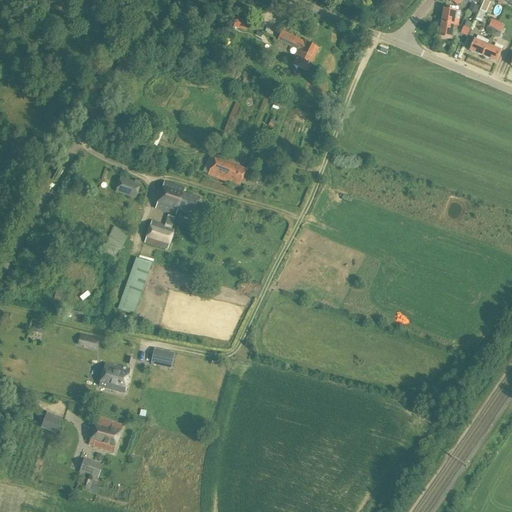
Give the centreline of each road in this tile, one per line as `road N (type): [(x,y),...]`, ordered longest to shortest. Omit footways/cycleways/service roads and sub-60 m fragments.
road 1 (unclassified): [(0,273),(166,0)]
road 2 (residential): [(511,93),(394,45)]
